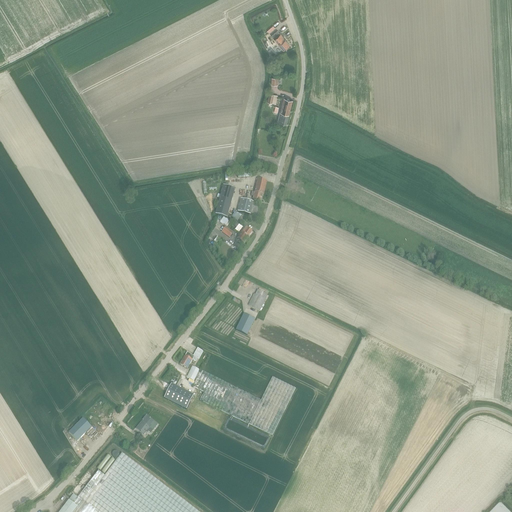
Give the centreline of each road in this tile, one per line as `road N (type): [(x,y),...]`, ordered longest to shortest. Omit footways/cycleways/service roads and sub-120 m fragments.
road 1 (unclassified): [(33,511),(110,431),(256,242),(301,90),(299,44),(284,0)]
road 2 (unclassified): [(511,419),(488,409),(465,415),(393,511)]
